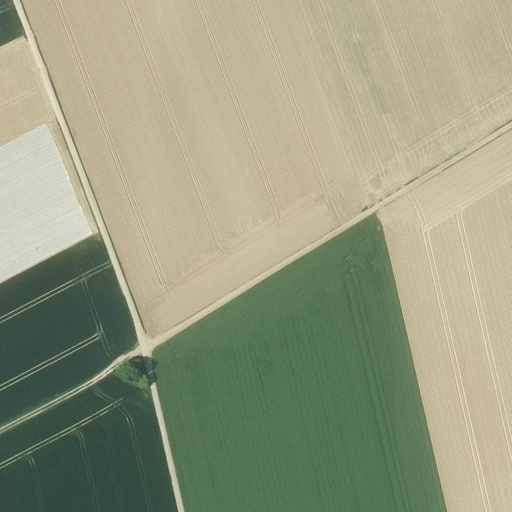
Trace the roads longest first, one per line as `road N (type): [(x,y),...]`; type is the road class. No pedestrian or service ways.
road 1 (track): [(0,431),(511,126)]
road 2 (track): [(181,511),(139,332),(16,0)]
